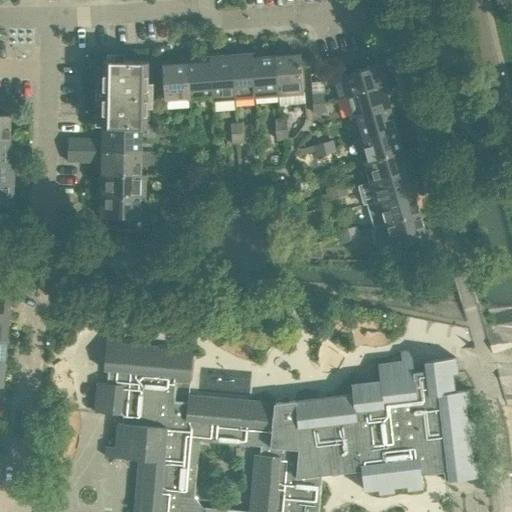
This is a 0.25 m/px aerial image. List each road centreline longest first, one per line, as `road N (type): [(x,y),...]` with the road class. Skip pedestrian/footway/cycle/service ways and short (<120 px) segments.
road 1 (residential): [(49,17),(196,7),(221,20),(361,11),(371,0)]
road 2 (residential): [(44,217),(49,17)]
road 3 (residential): [(22,500),(40,301)]
